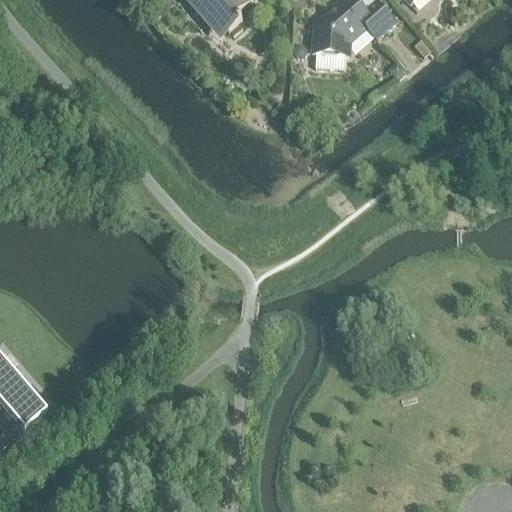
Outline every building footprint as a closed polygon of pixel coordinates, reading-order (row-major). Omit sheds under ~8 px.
[(190,0),(216,30),(228,37),(241,25),(235,18),(251,3),(248,0),(190,0)] [(366,32),(376,44),(394,28),(375,5),(363,15),(348,0),(346,0),(334,10),(337,13),(315,32),(313,58),(345,60),(346,49),(366,32)] [(418,0),(396,0),(400,3),(404,2),(409,8),(418,0)] [(391,70),(391,78),(395,83),(405,75),(397,66),(391,70)] [(0,365),(0,410),(22,436),(44,417),(0,365)]
